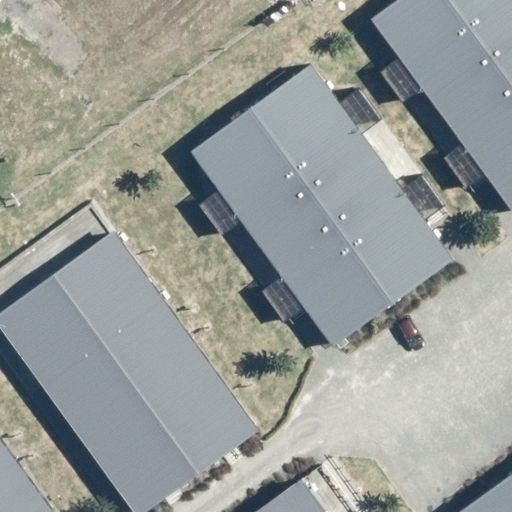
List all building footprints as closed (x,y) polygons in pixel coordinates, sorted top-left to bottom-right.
[(511,0),(390,0),(373,13),(511,210),(511,0)] [(310,61),(189,145),(332,348),(453,263),(310,61)] [(116,226),(0,307),(0,317),(137,511),(139,511),(259,428),(116,226)] [(56,511),(0,432),(0,511),(56,511)] [(511,511),(511,463),(453,505),(458,511),(511,511)] [(325,511),(301,479),(255,511),(325,511)]
